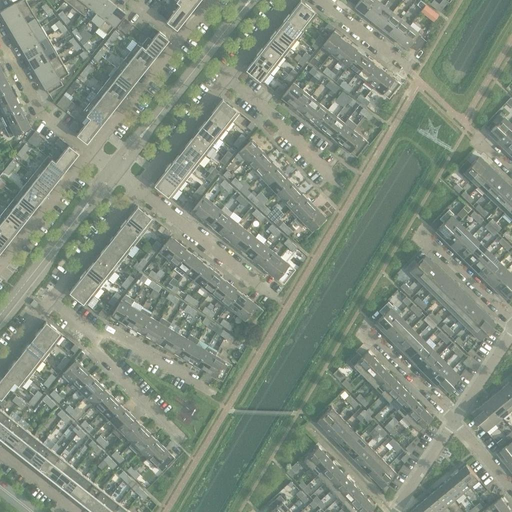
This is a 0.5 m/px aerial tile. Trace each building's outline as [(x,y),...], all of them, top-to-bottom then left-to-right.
[(1,12),(7,22),(31,8),(25,0),(22,0),(15,4),(15,3),(1,12)] [(79,0),(73,7),(82,14),(93,0),(79,0)] [(93,0),(82,14),(90,21),(106,0),(93,0)] [(108,0),(106,0),(90,21),(99,27),(116,6),(108,0)] [(197,3),(193,0),(175,0),(181,4),(190,11),(197,3)] [(355,6),(364,14),(375,0),(360,0),(356,6),(355,6)] [(376,0),(375,0),(364,14),(373,20),(384,6),(376,0)] [(434,0),(430,5),(440,12),(448,2),(445,0),(442,0),(439,5),(434,0)] [(301,1),(294,10),(311,23),(318,14),(301,1)] [(426,5),(421,1),(417,5),(422,9),(426,5)] [(41,7),(45,12),(50,9),(46,3),(41,7)] [(181,4),(167,21),(177,29),(190,11),(181,4)] [(439,16),(426,5),(421,11),(434,22),(439,16)] [(116,6),(99,27),(108,34),(115,26),(125,13),(116,6)] [(384,6),(373,20),(381,27),(393,13),(384,6)] [(31,8),(7,22),(12,32),(36,18),(31,8)] [(50,9),(45,12),(50,17),(54,14),(50,9)] [(294,10),(287,18),(304,32),(311,23),(294,10)] [(58,14),(62,19),(67,16),(62,11),(58,14)] [(393,13),(381,27),(390,34),(401,19),(393,13)] [(67,16),(62,19),(66,25),(71,21),(67,16)] [(36,18),(12,32),(18,41),(42,27),(36,18)] [(126,34),(133,25),(125,18),(118,27),(126,34)] [(287,18),(280,27),(297,40),(304,32),(287,18)] [(401,19),(390,34),(398,40),(410,26),(401,19)] [(55,24),(59,29),(63,26),(59,20),(55,24)] [(334,27),(329,23),(325,29),(330,32),(334,27)] [(63,26),(59,29),(63,34),(67,31),(63,26)] [(410,26),(398,40),(407,48),(408,47),(407,47),(408,46),(410,47),(411,46),(410,46),(416,51),(417,51),(416,51),(417,50),(418,49),(419,48),(420,48),(421,46),(422,45),(423,44),(424,42),(424,41),(425,40),(425,41),(425,40),(420,37),(421,36),(418,33),(410,26)] [(42,27),(18,41),(23,50),(47,36),(42,27)] [(280,27),(274,35),(291,48),(297,40),(280,27)] [(72,32),(76,37),(80,33),(76,28),(72,32)] [(115,31),(111,36),(116,40),(120,35),(115,31)] [(168,39),(159,32),(152,40),(148,37),(142,46),(146,49),(145,49),(154,57),(168,39)] [(323,46),(332,53),(343,39),(334,32),(323,46)] [(80,33),(76,37),(80,42),(84,39),(80,33)] [(274,35),(267,44),(284,57),(291,48),(274,35)] [(47,36),(23,50),(29,59),(53,45),(47,36)] [(116,40),(111,36),(107,41),(112,45),(116,40)] [(320,36),(315,41),(320,44),(324,39),(320,36)] [(69,41),(73,46),(77,43),(73,38),(69,41)] [(343,39),(332,53),(340,60),(352,45),(343,39)] [(320,44),(315,41),(311,46),(316,49),(320,44)] [(87,42),(83,45),(83,46),(87,51),(91,47),(87,42)] [(77,43),(73,46),(77,51),(81,48),(77,43)] [(146,49),(142,46),(138,43),(131,52),(148,65),(154,57),(145,49),(146,49)] [(267,44),(260,52),(277,66),(284,57),(267,44)] [(53,45),(29,59),(34,69),(58,55),(53,45)] [(352,45),(340,60),(348,67),(360,52),(352,45)] [(101,48),(97,53),(102,57),(106,51),(101,48)] [(84,51),(80,55),(84,60),(88,56),(84,51)] [(131,52),(124,60),(141,74),(148,65),(131,52)] [(260,52),(254,61),(270,74),(277,66),(260,52)] [(306,52),(302,58),(307,61),(311,56),(306,52)] [(360,52),(348,67),(357,73),(369,59),(360,52)] [(102,57),(97,53),(93,58),(98,62),(102,57)] [(298,54),(294,59),(298,62),(299,62),(302,58),(298,54)] [(58,55),(34,69),(40,78),(64,64),(58,55)] [(319,61),(314,58),(314,57),(310,62),(315,66),(319,61)] [(307,61),(302,58),(299,62),(298,62),(298,63),(303,66),(307,61)] [(369,59),(357,73),(365,80),(377,65),(369,59)] [(124,60),(117,69),(134,82),(141,74),(124,60)] [(270,74),(254,61),(247,69),(263,83),(270,74)] [(64,64),(40,78),(49,94),(63,85),(60,79),(69,74),(64,64)] [(88,65),(84,70),(89,74),(93,69),(88,65)] [(377,65),(365,80),(374,87),(385,72),(377,65)] [(115,67),(108,75),(111,77),(128,91),(134,82),(117,69),(115,67)] [(323,72),(327,76),(331,71),(327,67),(323,72)] [(309,72),(313,76),(317,71),(313,68),(309,72)] [(293,69),(289,74),(293,78),(297,73),(293,69)] [(89,74),(84,70),(80,75),(85,79),(89,74)] [(317,71),(313,76),(318,80),(322,75),(317,71)] [(331,71),(327,76),(332,80),(336,75),(331,71)] [(385,72),(374,87),(389,99),(401,84),(385,72)] [(293,78),(289,74),(285,80),(289,83),(293,78)] [(111,77),(104,86),(121,99),(128,91),(111,77)] [(6,78),(0,81),(0,93),(11,88),(6,78)] [(326,86),(330,90),(334,85),(330,81),(326,86)] [(340,86),(344,89),(348,85),(343,81),(340,86)] [(75,82),(70,87),(75,91),(79,86),(75,82)] [(282,98),(291,105),(302,90),(294,83),(282,98)] [(334,85),(330,90),(335,93),(339,89),(334,85)] [(348,85),(344,89),(349,93),(353,88),(348,85)] [(104,86),(97,94),(114,108),(121,99),(104,86)] [(75,91),(70,87),(66,92),(71,96),(75,91)] [(279,87),(275,92),(280,96),(284,90),(279,87)] [(11,88),(0,93),(0,105),(16,98),(11,88)] [(302,90),(291,105),(299,111),(311,97),(302,90)] [(97,94),(90,103),(107,116),(114,108),(97,94)] [(357,99),(362,103),(365,98),(360,94),(357,99)] [(56,105),(65,111),(72,102),(64,95),(56,105)] [(343,99),(347,103),(351,98),(346,95),(343,99)] [(311,97),(299,111),(308,118),(319,103),(311,97)] [(16,98),(0,105),(0,117),(0,118),(5,115),(21,107),(16,98)] [(351,98),(347,103),(352,107),(356,102),(351,98)] [(365,98),(362,103),(366,107),(370,102),(365,98)] [(223,99),(216,108),(233,122),(240,113),(223,99)] [(107,116),(90,103),(83,112),(91,118),(91,117),(101,125),(107,116)] [(319,103),(308,118),(316,125),(328,110),(319,103)] [(21,107),(5,115),(0,118),(5,127),(10,125),(26,117),(21,107)] [(216,108),(209,117),(226,130),(233,122),(216,108)] [(360,113),(365,117),(368,112),(363,108),(360,113)] [(328,110),(316,125),(325,132),(336,117),(328,110)] [(368,112),(365,117),(369,120),(373,116),(368,112)] [(489,133),(497,140),(511,125),(504,118),(506,116),(501,112),(492,121),(497,125),(489,133)] [(26,117),(10,125),(5,127),(10,137),(31,127),(26,117)] [(91,117),(91,118),(78,135),(87,142),(101,125),(91,117)] [(209,117),(202,125),(219,139),(226,130),(209,117)] [(336,117),(325,132),(333,138),(345,123),(336,117)] [(256,126),(251,122),(247,127),(252,131),(256,126)] [(345,123),(333,138),(342,145),(353,130),(345,123)] [(202,125),(196,134),(213,147),(219,139),(202,125)] [(511,125),(497,140),(500,143),(498,144),(502,148),(511,137),(511,125)] [(353,130),(342,145),(357,157),(369,142),(353,130)] [(36,148),(44,138),(35,132),(28,141),(36,148)] [(196,134),(189,142),(206,156),(213,147),(196,134)] [(241,134),(237,139),(242,143),(246,138),(241,134)] [(511,137),(502,148),(506,152),(508,150),(511,153),(511,151),(511,137)] [(242,143),(237,139),(233,144),(238,148),(242,143)] [(239,153),(246,161),(260,148),(252,140),(239,153)] [(189,142),(182,151),(199,164),(206,156),(189,142)] [(25,144),(21,149),(26,153),(30,148),(25,144)] [(69,145),(56,162),(55,163),(65,170),(78,153),(69,145)] [(260,148),(246,161),(254,169),(267,156),(260,148)] [(26,153),(21,149),(17,154),(22,158),(26,153)] [(182,151),(175,159),(192,173),(199,164),(182,151)] [(228,151),(224,156),(229,160),(233,155),(228,151)] [(48,156),(41,165),(58,179),(65,170),(55,163),(56,162),(48,156)] [(229,160),(224,156),(220,161),(225,165),(229,160)] [(267,156),(254,169),(261,177),(275,164),(267,156)] [(465,172),(472,179),(486,164),(479,157),(472,165),(467,161),(458,170),(463,174),(465,172)] [(175,159),(169,168),(186,181),(192,173),(175,159)] [(12,161),(8,166),(12,170),(16,165),(12,161)] [(275,164),(261,177),(269,185),(282,172),(275,164)] [(486,164),(472,179),(479,186),(494,169),(490,165),(489,167),(486,164)] [(41,165),(34,174),(51,187),(58,179),(41,165)] [(12,170),(8,166),(4,171),(8,175),(12,170)] [(169,168),(162,176),(179,190),(186,181),(169,168)] [(214,168),(210,173),(215,177),(219,172),(214,168)] [(494,169),(479,186),(486,192),(500,177),(497,174),(498,173),(494,169)] [(227,171),(223,175),(228,179),(232,175),(227,171)] [(282,172),(269,185),(276,193),(290,180),(282,172)] [(215,177),(210,173),(206,178),(211,182),(215,177)] [(34,174),(28,182),(44,195),(51,187),(34,174)] [(179,190),(162,176),(155,185),(172,198),(179,190)] [(500,177),(486,192),(493,199),(508,182),(504,179),(503,180),(500,177)] [(231,182),(235,186),(239,182),(235,178),(231,182)] [(220,184),(225,188),(229,184),(224,180),(220,184)] [(290,180),(276,193),(283,200),(297,187),(290,180)] [(28,182),(21,191),(38,204),(44,195),(28,182)] [(239,182),(235,186),(240,190),(244,186),(239,182)] [(511,185),(508,182),(493,199),(500,206),(511,192),(511,188),(511,186),(511,185)] [(229,184),(225,188),(229,192),(233,188),(229,184)] [(457,184),(454,188),(459,193),(462,189),(457,184)] [(201,185),(197,190),(202,194),(206,189),(201,185)] [(297,187),(283,200),(291,208),(305,195),(297,187)] [(202,194),(197,190),(193,195),(198,199),(202,194)] [(21,191),(14,199),(31,213),(38,204),(21,191)] [(461,195),(466,199),(469,196),(464,191),(461,195)] [(511,192),(500,206),(506,212),(511,206),(511,192)] [(247,197),(251,201),(255,197),(251,193),(247,197)] [(236,199),(240,203),(245,199),(240,195),(236,199)] [(305,195),(291,208),(298,216),(312,203),(305,195)] [(192,211),(201,218),(213,203),(204,196),(192,211)] [(469,196),(466,199),(470,204),(474,200),(469,196)] [(255,197),(251,201),(256,205),(260,201),(255,197)] [(14,199),(7,208),(24,221),(31,213),(14,199)] [(245,199),(240,203),(245,207),(249,203),(245,199)] [(187,202),(183,207),(188,211),(192,206),(187,202)] [(213,203),(201,218),(209,225),(221,210),(213,203)] [(312,203),(298,216),(312,230),(325,218),(312,203)] [(472,209),(466,204),(463,208),(468,213),(472,209)] [(475,208),(480,213),(483,209),(478,204),(475,208)] [(138,206),(131,215),(148,229),(155,220),(138,206)] [(221,210),(209,225),(218,231),(230,217),(232,213),(224,206),(221,210)] [(7,208),(1,216),(17,229),(24,221),(7,208)] [(263,212),(267,216),(271,212),(267,208),(263,212)] [(252,214),(256,218),(260,214),(256,209),(252,214)] [(483,209),(480,213),(484,217),(488,213),(483,209)] [(437,231),(444,238),(459,223),(452,216),(453,214),(449,210),(440,219),(444,223),(437,231)] [(470,215),(475,220),(479,216),(474,211),(470,215)] [(271,212),(267,216),(272,220),(276,216),(271,212)] [(260,214),(256,218),(261,222),(265,218),(260,214)] [(131,215),(124,224),(141,237),(148,229),(131,215)] [(17,229),(1,216),(0,216),(0,230),(1,231),(11,238),(17,229)] [(479,216),(475,220),(480,224),(483,220),(479,216)] [(230,217),(218,231),(226,238),(238,223),(230,217)] [(492,219),(488,223),(493,228),(497,224),(492,219)] [(279,227),(283,231),(287,227),(283,222),(279,227)] [(238,223),(226,238),(235,245),(247,230),(238,223)] [(459,223),(444,238),(447,241),(446,242),(449,246),(465,229),(459,223)] [(493,228),(488,223),(485,227),(489,231),(493,228)] [(124,224),(117,232),(134,246),(141,237),(124,224)] [(268,229),(272,233),(276,228),(272,224),(268,229)] [(497,224),(493,228),(498,232),(501,228),(497,224)] [(287,227),(283,231),(288,235),(292,231),(287,227)] [(276,228),(272,233),(277,237),(281,232),(276,228)] [(493,228),(489,231),(494,236),(498,232),(493,228)] [(171,233),(166,229),(162,234),(167,238),(171,233)] [(465,229),(449,246),(453,250),(455,248),(458,251),(472,236),(465,229)] [(247,230),(235,245),(243,252),(255,237),(247,230)] [(1,231),(0,232),(0,251),(11,238),(1,231)] [(503,235),(507,239),(511,235),(506,231),(503,235)] [(117,232),(111,241),(128,254),(134,246),(117,232)] [(472,236),(458,251),(461,254),(459,255),(463,259),(479,243),(472,236)] [(160,252),(168,259),(180,244),(171,237),(160,252)] [(255,237),(243,252),(252,259),(264,244),(255,237)] [(498,242),(503,246),(506,242),(502,238),(498,242)] [(284,243),(288,248),(292,243),(288,239),(284,243)] [(111,241),(104,249),(121,263),(128,254),(111,241)] [(157,241),(153,246),(157,250),(161,245),(157,241)] [(506,242),(503,246),(508,251),(511,247),(506,242)] [(292,243),(288,248),(293,252),(297,247),(292,243)] [(479,243),(463,259),(467,263),(468,262),(471,265),(486,250),(479,243)] [(180,244),(168,259),(177,265),(189,251),(180,244)] [(264,244),(252,259),(260,265),(272,251),(264,244)] [(157,250),(153,246),(148,251),(153,255),(157,250)] [(104,249),(97,258),(114,271),(121,263),(104,249)] [(486,250),(471,265),(474,268),(473,269),(477,273),(493,256),(486,250)] [(189,251),(177,265),(174,269),(182,276),(185,272),(197,257),(189,251)] [(272,251),(260,265),(269,272),(280,257),(272,251)] [(411,271),(418,278),(433,263),(426,256),(418,264),(414,260),(405,269),(409,273),(411,271)] [(493,256),(477,273),(481,277),(482,275),(485,278),(500,263),(493,256)] [(197,257),(185,272),(194,279),(206,264),(197,257)] [(280,257),(269,272),(284,284),(296,270),(280,257)] [(97,258),(91,266),(107,280),(114,271),(97,258)] [(143,258),(139,263),(144,267),(148,262),(143,258)] [(144,267),(139,263),(135,268),(140,272),(144,267)] [(433,263),(418,278),(425,285),(441,269),(437,265),(436,266),(433,263)] [(500,263),(485,278),(492,285),(507,270),(500,263)] [(206,264),(194,279),(202,286),(214,271),(206,264)] [(91,266),(84,275),(101,288),(107,280),(91,266)] [(441,269),(425,285),(432,292),(447,277),(444,274),(445,272),(441,269)] [(148,275),(153,279),(156,274),(152,270),(148,275)] [(511,275),(507,270),(492,285),(499,292),(511,278),(511,275)] [(214,271),(202,286),(211,293),(223,278),(214,271)] [(156,274),(153,279),(158,282),(161,277),(156,274)] [(84,275),(77,283),(94,297),(101,288),(84,275)] [(130,275),(126,280),(130,284),(134,279),(130,275)] [(143,275),(142,275),(139,280),(144,284),(148,279),(143,275)] [(447,277),(432,292),(439,298),(455,282),(451,278),(450,279),(447,277)] [(223,278),(211,293),(219,299),(231,285),(223,278)] [(511,278),(499,292),(506,299),(509,296),(510,297),(511,295),(511,278)] [(130,284),(126,280),(121,285),(126,289),(130,284)] [(148,286),(153,290),(156,285),(151,281),(148,286)] [(455,282),(439,298),(446,305),(460,290),(457,287),(459,286),(455,282)] [(94,297),(77,283),(70,292),(87,305),(94,297)] [(166,287),(171,291),(174,286),(169,283),(166,287)] [(400,287),(405,292),(409,288),(404,283),(400,287)] [(156,285),(153,290),(158,293),(161,288),(156,285)] [(231,285),(219,299),(228,306),(240,291),(231,285)] [(174,286),(171,291),(176,294),(179,289),(174,286)] [(409,288),(405,292),(409,296),(413,293),(409,288)] [(460,290),(446,305),(452,312),(468,295),(465,292),(463,293),(460,290)] [(240,291),(228,306),(236,313),(248,298),(240,291)] [(116,292),(112,297),(117,301),(121,296),(116,292)] [(166,298),(171,302),(174,297),(169,293),(166,298)] [(184,300),(189,303),(192,298),(187,295),(184,300)] [(468,295),(452,312),(459,319),(474,304),(471,301),(472,299),(468,295)] [(117,301),(112,297),(108,302),(113,306),(117,301)] [(174,297),(171,302),(176,305),(179,300),(174,297)] [(411,302),(406,297),(402,301),(407,306),(411,302)] [(414,301),(419,305),(422,301),(418,297),(414,301)] [(192,298),(189,303),(194,306),(197,301),(192,298)] [(248,298),(236,313),(252,325),(263,310),(248,298)] [(112,316),(122,322),(131,306),(121,300),(112,316)] [(422,301),(419,305),(423,310),(427,306),(422,301)] [(134,302),(131,306),(122,322),(131,328),(143,307),(134,302)] [(376,323),(383,330),(398,315),(391,308),(393,306),(389,302),(379,311),(384,315),(376,323)] [(410,308),(414,313),(418,309),(413,304),(410,308)] [(474,304),(459,319),(466,325),(482,309),(478,305),(477,306),(474,304)] [(184,310),(189,314),(192,309),(187,306),(184,310)] [(143,307),(131,328),(140,333),(150,317),(152,312),(143,307)] [(202,312),(207,315),(210,310),(205,307),(202,312)] [(103,309),(98,315),(103,318),(107,313),(103,309)] [(192,309),(189,314),(194,317),(197,312),(192,309)] [(418,309),(414,313),(419,317),(423,313),(418,309)] [(482,309),(466,325),(473,332),(488,317),(485,314),(486,313),(482,309)] [(210,310),(207,315),(212,318),(215,314),(210,310)] [(431,312),(427,316),(432,320),(436,317),(431,312)] [(398,315),(383,330),(386,333),(385,334),(389,338),(405,322),(398,315)] [(432,320),(427,316),(424,320),(428,324),(432,320)] [(150,317),(140,333),(150,339),(159,322),(150,317)] [(436,317),(432,320),(437,325),(440,321),(436,317)] [(488,317),(473,332),(480,339),(487,332),(489,333),(493,328),(492,327),(495,324),(488,317)] [(159,322),(150,339),(159,344),(168,328),(171,323),(162,318),(159,322)] [(202,323),(207,326),(210,321),(205,318),(202,323)] [(220,324),(225,327),(228,322),(223,319),(220,324)] [(432,320),(428,324),(433,329),(437,325),(432,320)] [(210,321),(207,326),(212,329),(215,324),(210,321)] [(46,322),(39,331),(56,344),(63,335),(46,322)] [(228,322),(225,327),(230,331),(234,326),(228,322)] [(405,322),(389,338),(392,342),(394,341),(397,344),(412,329),(405,322)] [(441,328),(446,332),(450,328),(445,324),(441,328)] [(168,328),(159,344),(168,349),(178,333),(168,328)] [(450,328),(446,332),(451,337),(454,333),(450,328)] [(412,329),(397,344),(400,347),(398,348),(402,352),(418,336),(412,329)] [(220,335),(225,338),(228,333),(223,330),(220,335)] [(39,331),(33,339),(50,353),(56,344),(39,331)] [(437,335),(442,339),(445,336),(441,331),(437,335)] [(178,333),(168,349),(178,355),(187,339),(178,333)] [(228,333),(225,338),(230,342),(233,337),(228,333)] [(187,339),(178,355),(187,361),(199,340),(190,334),(187,339)] [(418,336),(402,352),(406,356),(407,354),(410,357),(425,342),(418,336)] [(445,336),(442,339),(446,344),(450,340),(445,336)] [(458,337),(454,341),(460,346),(463,342),(458,337)] [(33,339),(26,348),(43,361),(50,353),(33,339)] [(199,340),(187,361),(196,366),(209,345),(199,340)] [(425,342),(410,357),(417,364),(432,349),(425,342)] [(79,348),(75,344),(71,350),(75,353),(79,348)] [(209,345),(196,366),(206,371),(215,355),(218,351),(209,345)] [(451,348),(455,353),(459,349),(454,345),(451,348)] [(26,348),(19,356),(36,370),(43,361),(26,348)] [(432,349),(417,364),(424,371),(439,356),(432,349)] [(459,349),(455,353),(460,358),(464,354),(459,349)] [(472,358),(475,353),(471,349),(467,353),(472,358)] [(360,372),(361,373),(376,359),(375,358),(375,359),(368,352),(369,352),(368,351),(362,357),(358,353),(349,361),(360,372)] [(215,355),(206,371),(223,381),(232,365),(215,355)] [(19,356),(12,365),(29,378),(36,370),(19,356)] [(439,356),(424,371),(431,378),(445,363),(439,356)] [(65,357),(61,362),(66,365),(70,360),(65,357)] [(463,363),(467,367),(471,361),(468,358),(463,363)] [(376,359),(361,373),(367,379),(367,380),(368,380),(383,366),(382,366),(376,359)] [(63,374),(71,382),(84,368),(76,360),(63,374)] [(66,365),(61,362),(57,367),(62,371),(66,365)] [(445,363),(431,378),(437,384),(452,370),(445,363)] [(12,365),(6,373),(15,381),(14,381),(22,387),(29,378),(12,365)] [(383,366),(368,380),(374,386),(374,387),(375,387),(375,388),(390,373),(389,373),(383,367),(383,366)] [(84,368),(71,382),(79,389),(92,376),(84,368)] [(452,370),(437,384),(445,392),(447,389),(449,390),(453,385),(452,384),(459,377),(452,370)] [(0,380),(0,397),(1,398),(14,381),(15,381),(6,373),(0,380)] [(390,373),(375,388),(381,394),(382,394),(383,395),(397,381),(397,380),(397,381),(390,374),(390,373)] [(51,374),(47,379),(52,383),(56,377),(51,374)] [(92,376),(79,389),(87,397),(100,383),(92,376)] [(52,383),(47,379),(43,384),(48,388),(52,383)] [(397,381),(383,395),(388,401),(389,402),(389,401),(390,402),(404,388),(397,381)] [(100,383),(87,397),(94,404),(107,391),(100,383)] [(350,384),(346,388),(350,392),(354,388),(350,384)] [(404,388),(390,402),(396,408),(395,408),(396,409),(397,409),(411,395),(404,388)] [(500,390),(495,393),(510,411),(511,409),(511,398),(504,388),(501,391),(500,390)] [(50,395),(54,399),(58,394),(54,390),(50,395)] [(38,391),(33,396),(38,400),(43,394),(38,391)] [(107,391),(94,404),(102,412),(115,399),(107,391)] [(492,398),(489,401),(503,417),(510,411),(495,393),(491,397),(492,398)] [(58,394),(54,399),(58,403),(63,399),(58,394)] [(356,398),(360,402),(364,399),(360,394),(356,398)] [(42,400),(47,404),(51,400),(47,395),(42,400)] [(411,395),(397,409),(403,415),(403,416),(404,417),(419,402),(418,402),(411,396),(412,395),(411,395)] [(12,401),(17,405),(21,400),(16,396),(12,401)] [(38,400),(33,396),(29,402),(34,406),(38,400)] [(346,399),(350,404),(354,400),(350,396),(346,399)] [(115,399),(102,412),(110,420),(123,406),(115,399)] [(364,399),(360,402),(365,407),(368,403),(364,399)] [(21,400),(17,405),(23,409),(26,404),(21,400)] [(51,400),(47,404),(52,409),(56,404),(51,400)] [(354,400),(350,404),(354,408),(358,404),(354,400)] [(489,401),(482,407),(495,423),(503,417),(489,401)] [(419,402),(404,417),(410,423),(411,424),(426,410),(425,409),(425,410),(418,403),(419,403),(419,402)] [(65,410),(70,414),(74,410),(70,405),(65,410)] [(123,406),(110,420),(117,427),(131,414),(123,406)] [(324,429),(339,414),(338,414),(338,413),(332,407),(319,419),(317,421),(317,422),(318,421),(324,428),(324,429)] [(475,418),(479,423),(481,422),(487,429),(495,423),(482,407),(474,413),(477,416),(475,418)] [(57,414),(62,419),(66,415),(61,410),(57,414)] [(74,410),(70,414),(74,418),(78,414),(74,410)] [(426,410),(411,424),(417,430),(417,431),(417,430),(419,432),(419,431),(423,434),(424,435),(428,428),(427,428),(425,426),(433,417),(432,417),(426,410)] [(378,413),(375,417),(379,421),(383,418),(378,413)] [(131,414),(117,427),(125,435),(138,422),(131,414)] [(339,414),(324,429),(325,429),(332,435),(331,436),(332,436),(346,422),(345,421),(346,421),(345,420),(339,414)] [(66,415),(62,419),(66,423),(71,419),(66,415)] [(8,417),(0,427),(0,436),(4,440),(16,424),(8,417)] [(81,425),(85,429),(89,425),(85,421),(81,425)] [(138,422),(125,435),(133,443),(146,429),(138,422)] [(346,422),(332,436),(339,443),(338,443),(339,443),(353,429),(353,428),(352,428),(346,422)] [(385,427),(389,431),(393,428),(388,423),(385,427)] [(16,424),(4,440),(12,446),(25,431),(16,424)] [(73,430),(77,434),(82,430),(77,425),(73,430)] [(89,425),(85,429),(89,433),(93,429),(89,425)] [(374,428),(379,433),(382,429),(378,425),(374,428)] [(146,429),(133,443),(140,450),(154,437),(146,429)] [(353,429),(339,443),(339,444),(339,443),(346,450),(346,451),(360,436),(360,435),(359,435),(353,429)] [(382,429),(379,433),(383,437),(387,433),(382,429)] [(82,430),(77,434),(82,439),(86,434),(82,430)] [(25,431),(12,446),(21,453),(33,437),(25,431)] [(96,440),(100,444),(105,440),(100,436),(96,440)] [(360,436),(346,451),(353,457),(353,458),(368,443),(367,443),(367,442),(366,442),(360,436)] [(33,437),(21,453),(29,460),(42,444),(33,437)] [(154,437),(140,450),(148,458),(161,444),(154,437)] [(389,443),(393,447),(397,444),(392,439),(389,443)] [(503,439),(497,443),(500,447),(506,443),(503,439)] [(105,440),(100,444),(104,448),(109,444),(105,440)] [(88,445),(93,449),(97,445),(92,441),(88,445)] [(511,442),(499,452),(505,460),(511,454),(511,442)] [(368,443),(353,458),(354,458),(360,465),(375,451),(374,450),(374,449),(374,450),(368,443)] [(42,444),(29,460),(38,467),(50,451),(42,444)] [(161,444),(148,458),(162,472),(175,458),(161,444)] [(397,444),(393,447),(397,452),(401,448),(397,444)] [(97,445),(93,449),(97,454),(102,450),(97,445)] [(411,454),(414,449),(410,445),(406,448),(411,454)] [(310,467),(311,468),(326,454),(325,454),(319,447),(318,446),(304,460),(310,467),(309,467),(310,467)] [(50,451),(38,467),(46,473),(59,458),(50,451)] [(112,455),(116,460),(120,455),(116,451),(112,455)] [(375,451),(360,465),(361,465),(367,472),(382,458),(381,457),(375,451)] [(326,454),(311,468),(317,474),(316,474),(317,475),(318,476),(333,462),(333,461),(332,462),(326,455),(326,454)] [(405,463),(409,456),(407,454),(401,459),(405,463)] [(120,455),(116,460),(120,464),(124,460),(120,455)] [(104,460),(108,465),(112,461),(108,456),(104,460)] [(59,458),(46,473),(55,480),(67,464),(59,458)] [(382,458),(367,472),(368,473),(368,472),(375,479),(374,479),(374,480),(389,465),(388,465),(388,464),(382,458)] [(112,461),(108,465),(113,469),(117,465),(112,461)] [(333,462),(318,476),(324,482),(323,482),(324,482),(325,483),(340,469),(339,469),(333,462)] [(67,464),(55,480),(63,487),(76,471),(67,464)] [(459,471),(472,487),(480,480),(467,464),(467,465),(459,471)] [(389,465),(374,480),(375,480),(382,487),(384,486),(384,485),(390,479),(392,481),(393,481),(397,475),(396,475),(396,474),(397,473),(395,472),(396,472),(395,471),(389,465)] [(127,471),(131,475),(135,471),(131,466),(127,471)] [(295,473),(290,468),(287,472),(291,477),(295,473)] [(340,469),(325,483),(331,489),(330,489),(331,490),(332,490),(347,476),(346,476),(346,477),(340,469)] [(76,471),(63,487),(72,493),(84,478),(76,471)] [(119,476),(124,480),(128,476),(123,471),(119,476)] [(135,471),(131,475),(136,479),(140,475),(135,471)] [(451,477),(464,493),(472,487),(459,471),(452,477),(451,477)] [(128,476),(124,480),(128,485),(133,480),(128,476)] [(347,476),(332,490),(338,497),(337,497),(338,497),(339,498),(354,484),(353,484),(347,477),(347,476)] [(443,484),(456,500),(464,493),(451,477),(451,478),(444,484),(443,484)] [(84,478),(72,493),(80,500),(93,484),(84,478)] [(93,484),(80,500),(89,507),(101,491),(93,484)] [(354,484),(339,498),(344,504),(345,505),(345,504),(346,505),(361,491),(360,491),(354,484)] [(436,490),(435,490),(449,506),(456,500),(443,484),(436,491),(436,490)] [(135,491),(139,496),(144,491),(139,487),(135,491)] [(428,497),(440,511),(441,511),(449,506),(435,490),(435,491),(428,497)] [(101,491),(89,507),(95,511),(98,511),(110,498),(101,491)] [(144,491),(139,496),(144,500),(148,496),(144,491)] [(361,491),(346,505),(351,511),(352,511),(351,511),(353,511),(368,499),(367,499),(361,492),(361,491)] [(286,511),(289,509),(289,508),(288,508),(278,497),(269,505),(273,510),(270,511),(286,511)] [(420,503),(426,511),(440,511),(428,497),(427,497),(428,497),(420,504),(420,503)] [(499,511),(508,505),(502,498),(502,497),(500,499),(485,509),(487,511),(499,511)] [(110,498),(98,511),(112,511),(118,505),(110,498)] [(368,499),(353,511),(369,511),(375,507),(375,506),(374,506),(368,499)] [(426,511),(420,503),(419,504),(420,504),(412,510),(411,510),(412,511),(426,511)]
